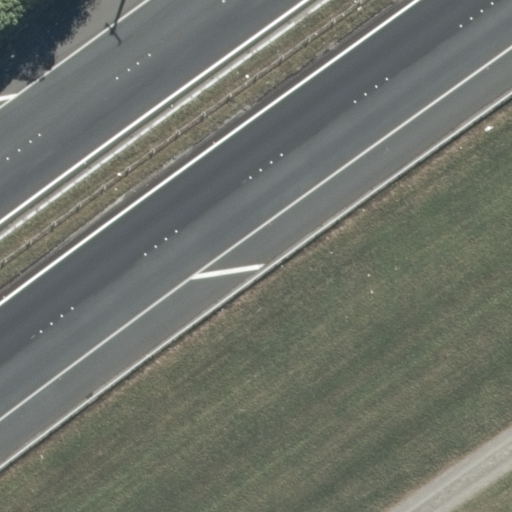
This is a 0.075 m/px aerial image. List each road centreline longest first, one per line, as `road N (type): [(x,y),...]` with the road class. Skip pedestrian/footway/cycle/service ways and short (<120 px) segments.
road 1 (trunk): [(494,0),(0,357)]
road 2 (trunk): [(0,170),(232,0)]
